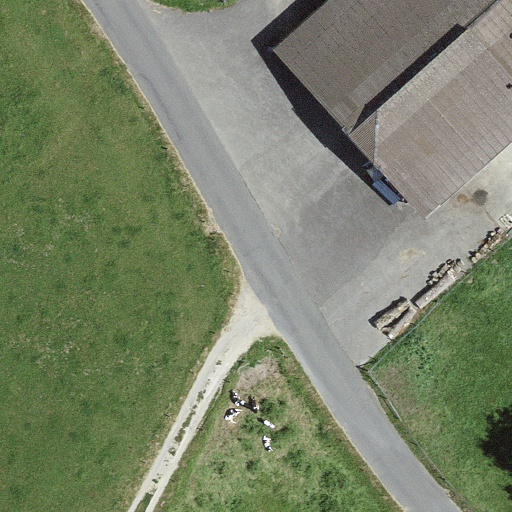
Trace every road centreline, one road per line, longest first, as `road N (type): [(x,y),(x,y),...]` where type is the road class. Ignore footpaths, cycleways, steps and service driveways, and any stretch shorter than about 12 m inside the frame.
road 1 (residential): [(111,0),(248,233),(435,511)]
road 2 (track): [(287,293),(238,341),(151,511)]
